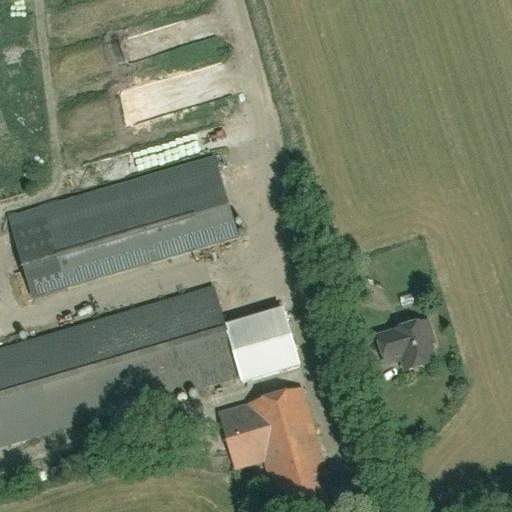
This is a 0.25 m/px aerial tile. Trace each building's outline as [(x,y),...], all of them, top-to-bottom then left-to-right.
[(59,62),(66,87),(105,76),(98,51),(59,62)] [(223,173),(53,224),(51,216),(10,229),(32,304),(73,291),(74,293),(244,243),(223,173)] [(220,292),(81,332),(0,356),(0,452),(246,381),(220,292)] [(399,338),(383,343),(391,369),(408,363),(411,375),(440,366),(434,348),(438,347),(431,326),(399,337),(399,338)] [(322,498),(333,495),(303,391),(220,415),(236,471),(265,463),(269,479),(273,478),(278,495),(285,493),(290,511),(301,511),(325,505),(322,498)]
